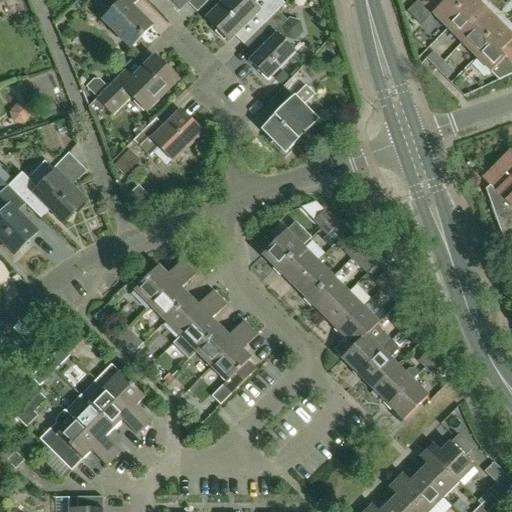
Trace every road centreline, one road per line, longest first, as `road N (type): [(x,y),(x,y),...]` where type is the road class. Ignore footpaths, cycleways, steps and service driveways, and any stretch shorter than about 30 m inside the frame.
road 1 (tertiary): [(409,139),(475,325),(511,386)]
road 2 (residential): [(0,325),(79,267),(221,209)]
road 3 (residential): [(305,373),(307,357),(233,278),(221,209)]
road 4 (residential): [(217,461),(289,456),(339,407),(305,373)]
road 5 (residential): [(241,202),(225,90),(180,39)]
road 6 (residential): [(241,202),(409,139)]
road 7 (tertiary): [(366,0),(409,139)]
road 8 (residential): [(217,461),(305,373)]
